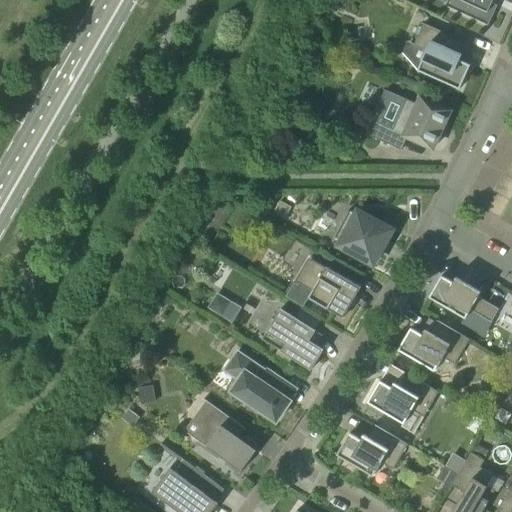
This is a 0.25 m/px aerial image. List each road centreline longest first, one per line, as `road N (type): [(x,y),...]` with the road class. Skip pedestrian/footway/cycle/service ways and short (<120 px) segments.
road 1 (residential): [(284,463),(431,221)]
road 2 (primary): [(116,0),(0,201)]
road 3 (residential): [(431,221),(460,178),(498,72)]
